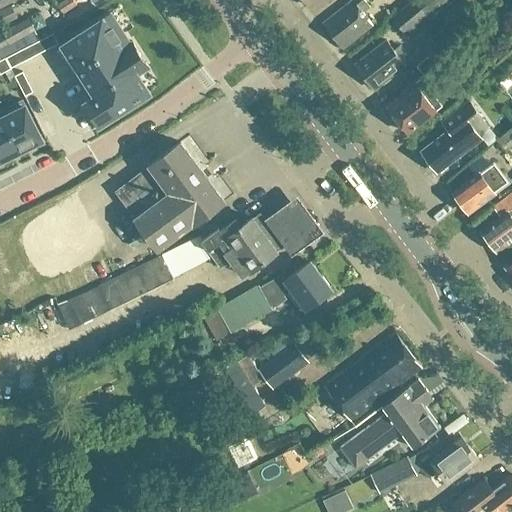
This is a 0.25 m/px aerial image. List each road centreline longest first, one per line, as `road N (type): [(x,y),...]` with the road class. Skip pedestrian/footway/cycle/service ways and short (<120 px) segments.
road 1 (residential): [(278,0),(440,209),(407,239)]
road 2 (residential): [(257,37),(157,112),(0,201)]
road 3 (residential): [(511,400),(493,416),(345,225)]
road 4 (unknown): [(278,65),(246,95),(242,120),(304,171)]
road 5 (tertiary): [(338,144),(257,37)]
road 6 (tertiary): [(511,372),(429,267)]
road 7 (residential): [(511,306),(464,241),(429,267)]
